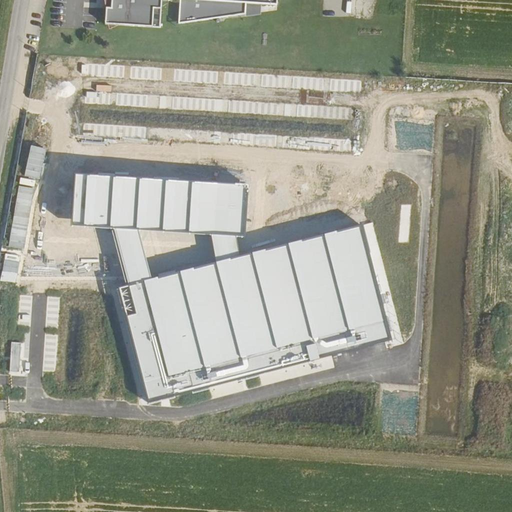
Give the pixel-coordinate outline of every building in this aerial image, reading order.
[(275,0),(114,0),(114,9),(109,9),(108,25),(161,27),(162,0),(180,0),(180,24),(244,14),(245,4),(275,5),(275,0)] [(247,184),(75,174),(72,226),(139,230),(211,234),(235,236),(244,236),(247,184)] [(128,285),(112,289),(142,402),(383,339),(353,226),(239,256),(216,262),(151,279),(128,285)] [(151,279),(139,230),(114,228),(128,285),(151,279)] [(239,256),(235,236),(211,234),(216,262),(239,256)] [(16,343),(12,342),(10,372),(19,372),(19,370),(21,343),(16,343)]
